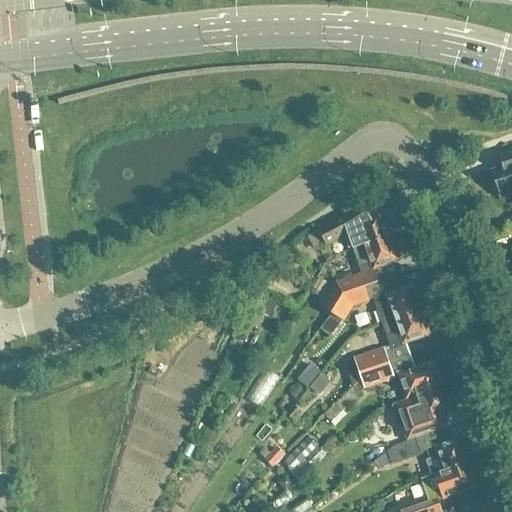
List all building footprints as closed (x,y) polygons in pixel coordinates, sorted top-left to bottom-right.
[(511,150),(497,155),(502,168),(490,172),(494,183),(492,184),(495,194),(497,193),(499,197),(511,192),(511,150)] [(390,236),(382,212),(369,216),(365,204),(318,229),(327,245),(348,234),(353,249),(390,236)] [(399,261),(390,236),(353,249),(361,273),(336,282),(331,289),(342,296),(365,287),(378,283),(373,269),(399,261)] [(382,323),(420,310),(411,286),(387,294),(386,292),(372,297),(377,309),(382,323)] [(352,306),(369,300),(365,287),(342,296),(331,313),(343,321),(352,306)] [(279,299),(261,291),(253,311),(271,318),(279,299)] [(429,334),(420,310),(382,323),(387,336),(391,350),(405,345),(404,343),(429,334)] [(371,331),(352,337),(355,348),(374,342),(371,331)] [(369,368),(388,361),(384,347),(345,361),(347,368),(346,368),(352,386),(369,368)] [(394,378),(388,361),(369,368),(352,386),(359,393),(364,388),(394,378)] [(443,385),(434,361),(411,369),(410,367),(396,372),(406,399),(417,395),(417,394),(443,385)] [(302,371),(301,384),(314,385),(315,373),(302,371)] [(260,411),(276,388),(263,379),(247,403),(260,411)] [(338,385),(327,398),(334,404),(346,392),(338,385)] [(445,427),(441,414),(451,410),(443,385),(417,394),(417,395),(406,399),(391,404),(389,409),(395,426),(400,428),(404,441),(416,437),(427,433),(445,427)] [(307,395),(302,402),(306,405),(311,399),(312,400),(315,395),(311,392),(308,395),(307,395)] [(197,421),(193,431),(201,435),(206,424),(197,421)] [(326,454),(317,445),(308,436),(283,462),(291,469),(288,471),(296,480),(326,454)] [(421,453),(416,437),(404,441),(390,445),(385,447),(387,451),(374,461),(375,462),(368,467),(371,470),(421,453)] [(470,462),(461,437),(426,449),(429,458),(426,460),(431,475),(470,462)] [(478,487),(470,462),(431,475),(437,491),(439,490),(443,499),(478,487)] [(287,474),(277,482),(285,492),(294,484),(287,474)] [(440,511),(442,511),(438,499),(402,511),(440,511)]
